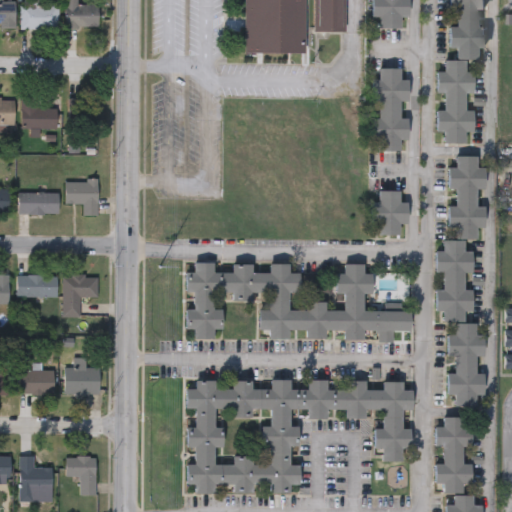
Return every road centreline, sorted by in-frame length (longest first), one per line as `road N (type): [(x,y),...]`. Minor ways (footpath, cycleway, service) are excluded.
road 1 (tertiary): [(125,511),(127,0)]
road 2 (residential): [(0,252),(131,252)]
road 3 (residential): [(0,65),(128,66)]
road 4 (residential): [(126,425),(0,425)]
